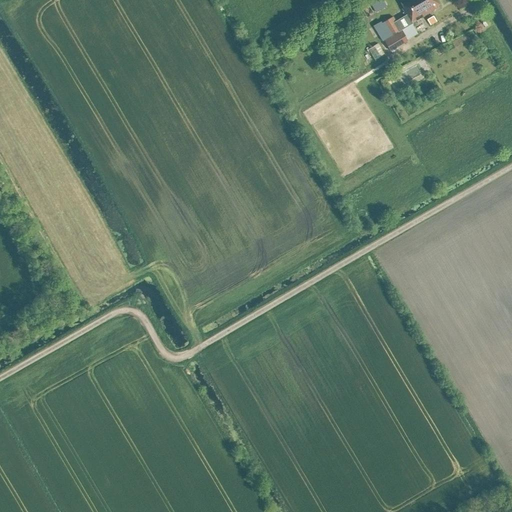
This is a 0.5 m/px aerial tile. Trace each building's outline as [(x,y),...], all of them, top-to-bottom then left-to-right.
[(368,0),(375,13),(386,6),(381,0),(368,0)] [(380,22),(373,26),(382,41),(401,30),(411,24),(435,10),(434,8),(439,5),(436,0),(401,0),(399,2),(403,8),(402,9),(406,15),(400,19),(396,21),(393,17),(381,23),(380,22)] [(430,25),(436,22),(433,17),(427,21),(430,25)] [(400,30),(384,40),(385,42),(390,51),(407,41),(402,32),(400,30)] [(374,60),(379,57),(373,46),(368,50),(374,60)]
